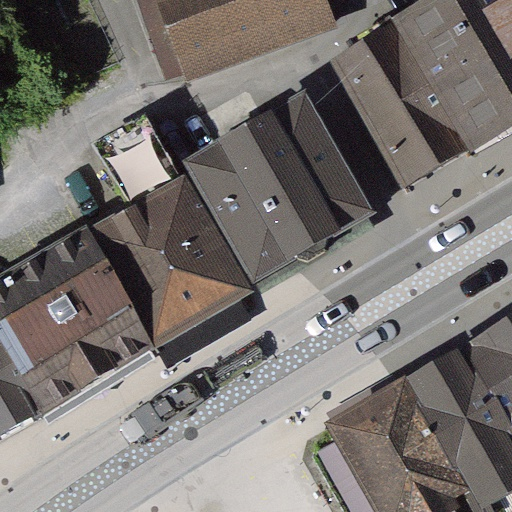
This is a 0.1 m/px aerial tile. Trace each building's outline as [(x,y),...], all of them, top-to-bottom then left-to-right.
[(316,0),(146,0),(177,90),(329,40),(316,0)] [(511,145),(511,0),(441,0),(385,36),(466,174),(511,145)] [(466,174),(385,36),(323,75),(330,86),(404,209),(466,174)] [(373,237),(299,110),(173,182),(181,195),(249,312),(373,237)] [(142,128),(95,156),(119,197),(166,170),(142,128)] [(249,312),(181,195),(87,249),(105,279),(156,366),(249,312)] [(36,436),(156,366),(105,279),(0,338),(0,374),(32,429),(36,436)] [(511,338),(505,326),(336,423),(387,511),(426,511),(511,463),(511,338)] [(0,449),(32,429),(0,374),(0,449)]
